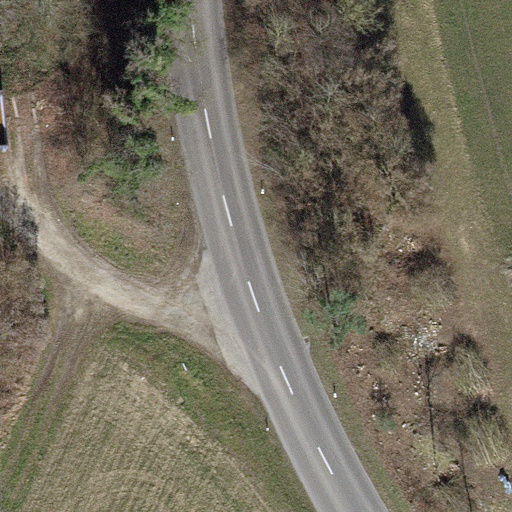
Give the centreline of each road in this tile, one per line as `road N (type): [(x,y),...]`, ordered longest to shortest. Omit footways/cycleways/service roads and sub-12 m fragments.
road 1 (tertiary): [(201,0),(237,201),(289,382),(364,511)]
road 2 (track): [(281,353),(209,338),(143,308),(72,267),(31,212),(0,191)]
